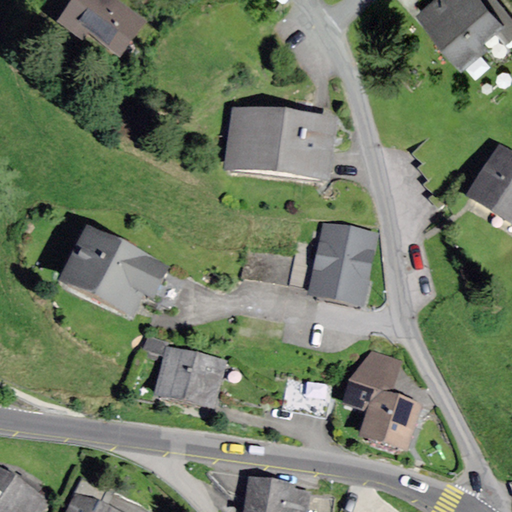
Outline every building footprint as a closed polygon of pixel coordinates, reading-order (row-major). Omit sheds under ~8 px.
[(118,59),(144,25),(110,0),(82,0),(62,27),(84,43),(89,37),(118,59)] [(480,0),(432,0),(418,12),(462,64),(505,29),(480,0)] [(334,128),(235,116),(228,174),(327,186),(334,128)] [(511,160),(501,154),(470,204),(511,229),(511,160)] [(363,307),(375,240),(324,231),(312,297),(363,307)] [(132,258),(87,238),(62,291),(135,324),(144,304),(160,311),(175,278),(132,258)] [(306,293),(312,262),(247,248),(241,279),(306,293)] [(224,366),(167,353),(157,399),(213,412),(224,366)] [(371,418),(376,399),(389,402),(400,364),(368,356),(341,409),(371,418)] [(326,407),(329,384),(307,381),(304,404),(326,407)] [(408,455),(420,411),(389,402),(376,399),(371,418),(364,443),(408,455)] [(39,511),(45,503),(0,475),(0,511),(39,511)] [(293,489),(249,483),(245,511),(304,511),(307,496),(293,494),(293,489)] [(102,511),(76,501),(71,511),(102,511)]
